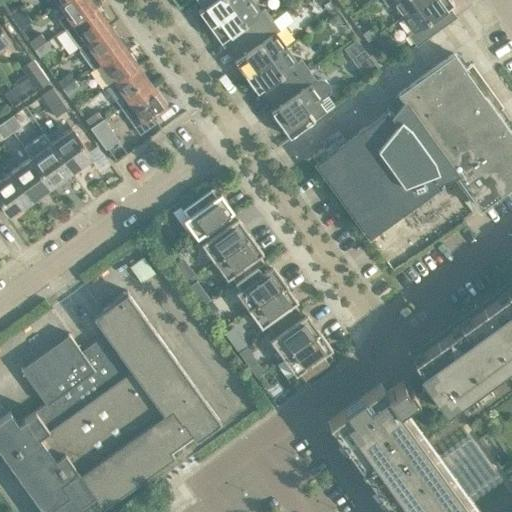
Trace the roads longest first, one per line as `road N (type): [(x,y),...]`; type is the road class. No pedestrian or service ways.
road 1 (residential): [(0,300),(233,129)]
road 2 (residential): [(380,335),(365,362),(199,480),(221,511)]
road 3 (residential): [(380,335),(233,129)]
road 4 (residential): [(511,228),(395,314),(380,335)]
road 5 (residential): [(233,129),(156,20)]
